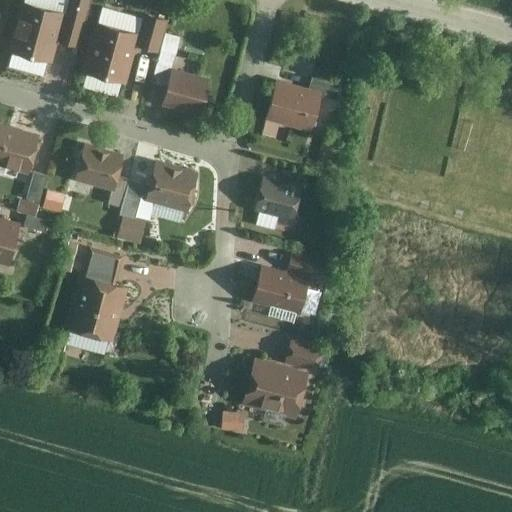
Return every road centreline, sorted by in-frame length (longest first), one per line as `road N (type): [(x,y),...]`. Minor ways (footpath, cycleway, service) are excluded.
road 1 (residential): [(232,158),(0,97)]
road 2 (residential): [(232,158),(212,381)]
road 3 (residential): [(270,0),(232,158)]
road 4 (tertiary): [(511,33),(379,0)]
